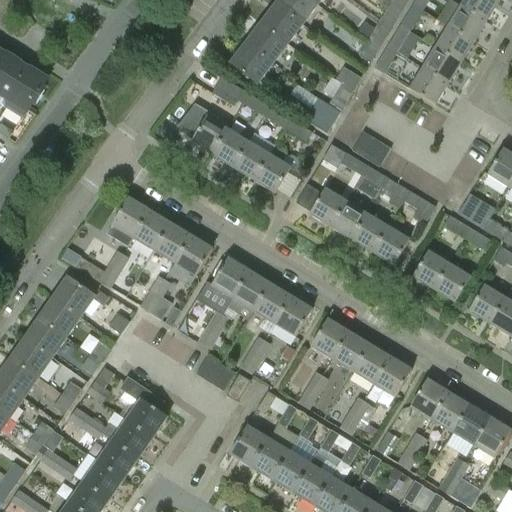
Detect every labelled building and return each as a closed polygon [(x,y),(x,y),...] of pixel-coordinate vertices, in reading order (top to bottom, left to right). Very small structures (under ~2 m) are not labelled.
[(308,0),(279,0),(275,6),(302,27),(317,7),(308,0)] [(430,0),(429,0),(415,0),(412,7),(422,13),(430,0)] [(499,1),(497,0),(464,0),(461,6),(487,22),(499,1)] [(404,9),(392,2),(384,15),(396,22),(404,9)] [(275,6),(260,25),(287,46),(302,27),(275,6)] [(461,6),(448,27),(474,43),(487,22),(461,6)] [(410,33),(418,20),(407,14),(400,27),(410,33)] [(371,36),(383,43),(391,30),(379,23),(371,36)] [(260,25),(245,45),(272,66),(287,46),(260,25)] [(474,43),(448,27),(435,48),(461,64),(474,43)] [(397,54),(405,41),(395,35),(387,48),(397,54)] [(371,64),(378,52),(366,44),(359,56),(371,64)] [(272,66),(245,45),(230,65),(257,86),(272,66)] [(435,48),(422,69),(448,85),(461,64),(435,48)] [(0,81),(14,60),(0,51),(0,81)] [(384,76),(392,63),(382,56),(374,69),(384,76)] [(30,70),(14,60),(0,81),(0,95),(9,101),(10,102),(30,70)] [(341,85),(353,93),(361,79),(343,68),(335,81),(341,85)] [(448,85),(422,69),(410,90),(435,106),(448,85)] [(10,102),(9,101),(5,108),(23,119),(32,104),(36,106),(45,91),(42,89),(47,80),(30,70),(10,102)] [(232,108),(242,92),(221,79),(212,95),(232,108)] [(353,93),(341,85),(328,106),(341,113),(353,93)] [(262,103),(249,95),(242,106),(255,114),(262,103)] [(310,112),(314,114),(309,124),(327,135),(341,113),(328,106),(318,99),(310,112)] [(190,144),(212,157),(227,131),(207,119),(209,116),(195,108),(178,130),(193,139),(190,144)] [(263,119),(276,127),(283,116),(270,108),(263,119)] [(304,129),(291,121),(285,132),(298,140),(304,129)] [(0,134),(7,140),(12,133),(1,125),(0,126),(0,134)] [(227,131),(212,157),(233,169),(248,144),(227,131)] [(352,152),(361,157),(372,138),(363,133),(352,152)] [(253,136),(248,144),(233,169),(254,182),(269,157),(275,148),(253,136)] [(370,163),(381,144),(372,138),(361,157),(370,163)] [(381,144),(370,163),(379,168),(391,150),(381,144)] [(487,175),(508,188),(511,181),(511,155),(503,150),(487,175)] [(340,165),(353,173),(359,162),(346,155),(340,165)] [(269,157),(254,182),(275,195),(291,170),(269,157)] [(381,175),(368,167),(362,178),(375,186),(381,175)] [(382,190),(395,198),(401,188),(388,180),(382,190)] [(331,229),(347,203),(325,190),(310,216),(331,229)] [(419,212),(425,202),(412,194),(406,205),(419,212)] [(128,249),(132,241),(149,213),(128,200),(107,236),(128,249)] [(331,229),(352,241),(367,215),(347,203),(331,229)] [(462,218),(475,226),(481,216),(468,208),(462,218)] [(132,241),(153,254),(170,226),(149,213),(132,241)] [(373,254),(388,228),(367,215),(352,241),(373,254)] [(443,227),(456,235),(463,225),(450,217),(443,227)] [(482,231),(495,239),(502,228),(489,220),(482,231)] [(153,254),(174,267),(191,238),(170,226),(153,254)] [(409,241),(388,228),(373,254),(394,267),(409,241)] [(484,238),(471,230),(465,240),(478,248),(484,238)] [(191,238),(174,267),(168,277),(189,290),(212,251),(191,238)] [(495,259),(508,267),(511,259),(511,254),(501,248),(495,259)] [(413,278),(434,291),(449,265),(428,252),(413,278)] [(112,275),(118,278),(129,260),(116,253),(107,267),(114,272),(112,275)] [(75,269),(91,279),(97,270),(81,259),(75,269)] [(232,301),(249,273),(228,260),(211,288),(232,301)] [(449,265),(434,291),(455,304),(471,278),(449,265)] [(111,291),(118,278),(112,275),(114,272),(107,267),(103,273),(104,274),(98,283),(111,291)] [(270,286),(249,273),(232,301),(227,309),(248,322),(253,314),(270,286)] [(158,278),(149,293),(155,297),(154,300),(160,304),(170,286),(158,278)] [(68,279),(54,299),(81,319),(95,298),(68,279)] [(291,299),(270,286),(253,314),(264,321),(260,328),(269,333),(274,327),(291,299)] [(469,312),(490,326),(506,300),(485,287),(469,312)] [(155,297),(149,293),(140,308),(153,316),(160,304),(154,300),(155,297)] [(54,299),(39,319),(67,339),(81,319),(54,299)] [(312,312),(291,299),(274,327),(295,340),(312,312)] [(511,338),(511,336),(511,304),(506,300),(490,326),(511,338)] [(216,313),(207,328),(214,332),(212,334),(218,338),(229,321),(216,313)] [(121,336),(130,323),(118,315),(109,328),(121,336)] [(39,319),(25,340),(53,359),(67,339),(39,319)] [(331,362),(348,334),(327,321),(310,349),(331,362)] [(214,332),(207,328),(197,343),(210,351),(218,338),(212,334),(214,332)] [(369,346),(348,334),(331,362),(352,374),(369,346)] [(258,338),(249,353),(255,357),(253,360),(259,363),(270,346),(258,338)] [(25,340),(11,360),(39,379),(53,359),(25,340)] [(90,356),(101,364),(110,351),(99,343),(90,356)] [(373,387),(390,359),(369,346),(352,374),(373,387)] [(255,357),(249,353),(239,369),(252,376),(259,363),(253,360),(255,357)] [(101,364),(90,356),(81,369),(92,377),(101,364)] [(205,382),(217,363),(207,357),(196,376),(205,382)] [(411,372),(390,359),(373,387),(395,400),(411,372)] [(11,360),(0,375),(0,382),(24,400),(39,379),(11,360)] [(215,387),(226,369),(217,363),(205,382),(215,387)] [(226,369),(215,387),(224,393),(235,374),(226,369)] [(311,395),(317,399),(328,381),(316,374),(307,388),(313,392),(311,395)] [(239,376),(226,397),(237,404),(250,383),(239,376)] [(127,421),(153,440),(167,419),(158,413),(164,404),(128,378),(120,391),(139,404),(127,421)] [(431,422),(448,394),(427,381),(410,409),(431,422)] [(0,382),(0,412),(10,420),(24,400),(0,382)] [(61,396),(73,404),(82,391),(71,383),(61,396)] [(102,405),(110,393),(95,383),(87,395),(102,405)] [(313,392),(307,388),(297,404),(309,412),(317,399),(311,395),(313,392)] [(256,411),(265,417),(277,398),(267,392),(256,411)] [(448,394),(431,422),(452,435),(469,407),(448,394)] [(73,404),(61,396),(52,409),(64,417),(73,404)] [(357,399),(348,414),(354,418),(353,420),(359,424),(370,407),(357,399)] [(277,424),(286,430),(297,411),(288,405),(277,424)] [(490,419),(469,407),(452,435),(473,447),(490,419)] [(89,426),(93,421),(76,410),(68,422),(82,431),(87,424),(89,426)] [(0,412),(0,434),(10,420),(0,412)] [(354,418),(348,414),(339,430),(351,437),(359,424),(353,420),(354,418)] [(319,424),(309,418),(298,437),(307,442),(319,424)] [(490,419),(473,447),(494,460),(511,432),(490,419)] [(87,424),(82,431),(98,442),(103,435),(106,430),(93,421),(89,426),(87,424)] [(110,425),(106,430),(103,435),(112,442),(138,460),(153,440),(127,421),(119,432),(110,425)] [(33,436),(45,444),(54,432),(42,423),(33,436)] [(229,457),(251,470),(268,442),(247,428),(229,457)] [(328,455),(339,437),(340,436),(330,431),(319,450),(328,455)] [(415,434),(406,449),(412,453),(411,455),(417,459),(428,442),(415,434)] [(45,444),(33,436),(24,449),(36,457),(45,444)] [(138,460),(112,442),(98,463),(124,481),(138,460)] [(251,470),(271,482),(289,454),(268,442),(251,470)] [(351,444),(350,444),(347,451),(340,462),(349,468),(360,449),(355,446),(351,444)] [(412,453),(406,449),(397,465),(409,472),(417,459),(411,455),(412,453)] [(60,467),(64,462),(48,451),(39,463),(53,472),(58,465),(60,467)] [(511,454),(510,453),(503,465),(511,470),(511,454)] [(271,482),(292,495),(310,467),(289,454),(271,482)] [(88,455),(77,471),(74,476),(83,483),(110,501),(124,481),(98,463),(88,455)] [(292,495),(313,508),(331,479),(319,473),(326,462),(316,455),(310,467),(292,495)] [(372,456),(361,475),(370,480),(381,462),(372,456)] [(453,480),(459,484),(469,467),(457,460),(448,474),(454,478),(453,480)] [(77,471),(64,462),(60,467),(58,465),(53,472),(69,482),(74,476),(77,471)] [(14,464),(5,477),(17,485),(25,472),(14,464)] [(403,475),(393,469),(382,488),(391,493),(403,475)] [(454,478),(448,474),(439,490),(451,497),(459,484),(453,480),(454,478)] [(17,485),(5,477),(0,483),(0,503),(2,505),(17,485)] [(313,508),(320,511),(339,511),(352,492),(331,479),(313,508)] [(502,502),(508,490),(508,489),(494,480),(486,492),(502,502)] [(414,482),(402,501),(412,506),(423,487),(414,482)] [(83,483),(69,504),(81,511),(102,511),(110,501),(83,483)] [(368,511),(373,505),(379,495),(369,488),(362,499),(352,492),(339,511),(368,511)] [(31,508),(35,503),(18,492),(10,504),(22,511),(24,511),(29,506),(31,508)] [(435,494),(434,496),(423,511),(437,511),(445,500),(435,494)] [(48,511),(35,503),(31,508),(29,506),(24,511),(48,511)]
